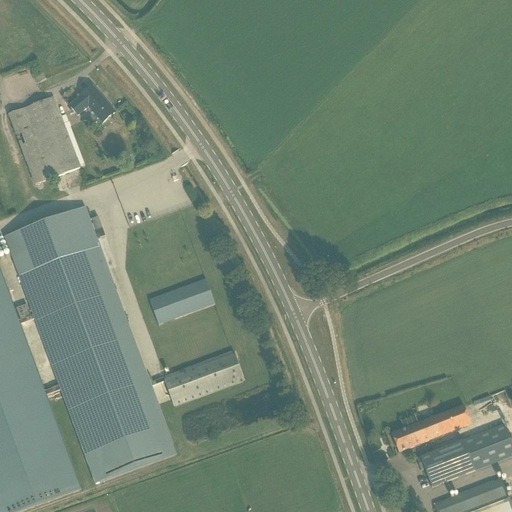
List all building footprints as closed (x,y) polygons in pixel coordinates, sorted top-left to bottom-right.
[(89,108),(98,118),(103,124),(115,114),(92,87),(69,107),(78,118),(89,108)] [(81,169),(62,118),(58,109),(54,98),(8,116),(11,124),(28,117),(45,160),(27,167),(35,187),(46,182),(80,169),(81,169)] [(176,455),(158,405),(98,240),(97,237),(95,232),(91,221),(86,209),(86,208),(85,209),(70,214),(6,238),(6,239),(16,267),(34,316),(31,317),(27,306),(17,310),(21,321),(19,322),(0,270),(0,511),(22,511),(81,491),(46,397),(62,391),(96,484),(176,455)] [(96,232),(103,230),(99,218),(92,221),(96,232)] [(158,298),(150,302),(159,327),(215,306),(206,281),(206,280),(158,298)] [(180,372),(163,378),(165,382),(171,401),(174,409),(245,383),(236,359),(234,353),(180,372)] [(465,407),(401,432),(392,436),(399,454),(408,450),(472,425),(465,407)] [(511,458),(511,445),(504,426),(417,460),(421,472),(425,470),(432,489),(511,458)] [(434,506),(436,511),(511,511),(511,506),(502,481),(434,506)]
